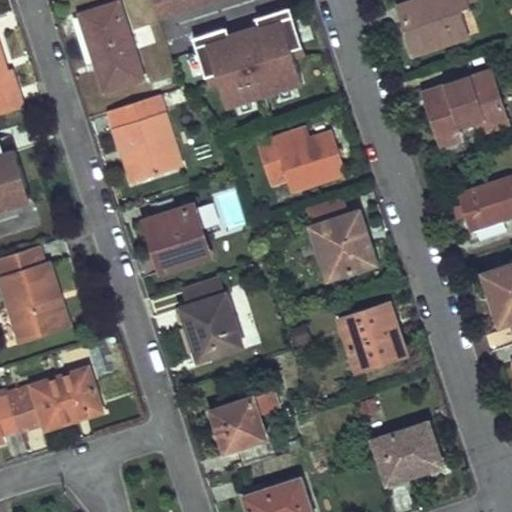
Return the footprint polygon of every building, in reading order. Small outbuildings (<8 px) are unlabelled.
[(313,33),(258,0),(194,0),(185,17),(285,77),(313,33)] [(467,0),(422,0),(398,8),(413,55),(458,40),(455,34),(468,31),(462,11),(470,8),(467,0)] [(118,3),(80,15),(105,91),(142,78),(118,3)] [(0,116),(21,110),(11,71),(5,72),(0,55),(0,116)] [(491,71),(427,93),(444,145),(465,138),(462,126),(483,119),(486,130),(508,124),(491,71)] [(158,96),(110,110),(132,181),(181,166),(158,96)] [(308,131),(259,147),(272,185),(287,179),(289,189),(345,170),(332,133),(312,140),(308,131)] [(1,174),(0,172),(0,217),(25,209),(13,171),(1,174)] [(511,175),(460,193),(472,231),(511,217),(511,175)] [(306,207),(311,225),(349,213),(343,195),(306,207)] [(211,256),(195,204),(151,218),(162,250),(156,253),(161,271),(211,256)] [(349,213),(311,225),(328,279),(372,264),(366,246),(371,245),(358,210),(349,213)] [(162,250),(151,218),(145,220),(156,253),(162,250)] [(47,265),(40,245),(7,256),(13,276),(4,278),(22,340),(66,326),(58,304),(57,304),(54,297),(62,295),(52,263),(47,265)] [(511,264),(485,273),(501,324),(511,320),(511,264)] [(227,293),(183,307),(198,358),(243,345),(227,293)] [(71,325),(62,295),(54,297),(57,304),(58,304),(66,326),(71,325)] [(389,301),(341,318),(357,368),(402,353),(392,323),(397,321),(389,301)] [(103,410),(89,367),(9,392),(10,396),(20,427),(21,430),(46,423),(49,428),(103,410)] [(0,442),(3,441),(0,433),(20,427),(10,396),(0,398),(0,442)] [(273,456),(254,397),(212,410),(220,435),(229,433),(233,448),(239,446),(244,465),(273,456)] [(429,421),(373,439),(387,483),(445,465),(429,421)] [(312,511),(301,477),(245,495),(250,511),(312,511)]
